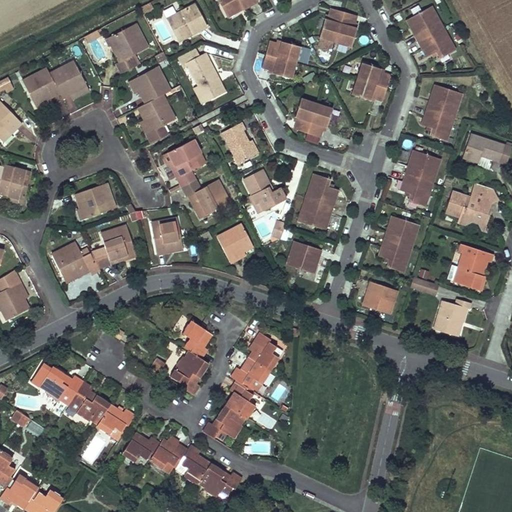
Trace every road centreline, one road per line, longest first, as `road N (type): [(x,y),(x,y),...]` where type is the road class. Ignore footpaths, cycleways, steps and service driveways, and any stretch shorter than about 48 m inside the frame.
road 1 (residential): [(314,0),(256,31),(246,69),(284,139),(373,170)]
road 2 (residential): [(65,324),(176,279),(325,320)]
road 3 (residential): [(368,511),(284,472),(238,462),(194,429),(198,408)]
road 4 (residential): [(373,170),(404,76),(362,0)]
road 5 (residential): [(406,348),(368,511)]
road 6 (residential): [(373,170),(325,320)]
road 7 (residential): [(56,174),(49,145),(89,121),(106,127),(119,153)]
road 8 (residential): [(198,408),(148,400),(90,359)]
